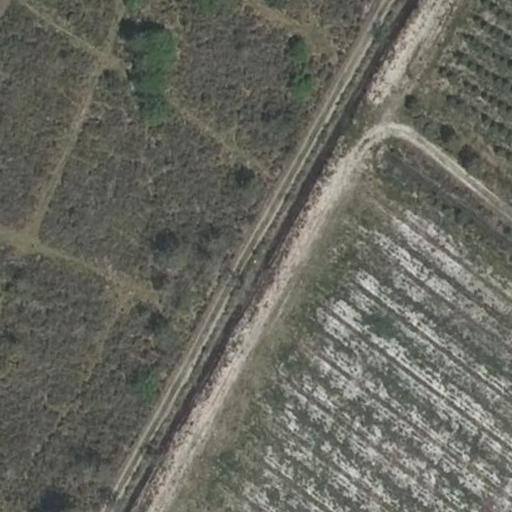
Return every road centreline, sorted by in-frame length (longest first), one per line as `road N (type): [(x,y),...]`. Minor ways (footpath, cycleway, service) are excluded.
road 1 (track): [(110,511),(390,0)]
road 2 (track): [(176,511),(454,0)]
road 3 (track): [(511,211),(390,118)]
